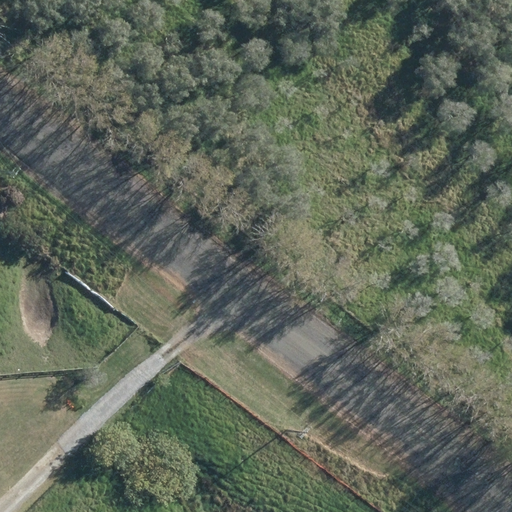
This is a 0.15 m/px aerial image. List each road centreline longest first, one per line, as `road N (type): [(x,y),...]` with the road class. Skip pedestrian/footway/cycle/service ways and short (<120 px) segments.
road 1 (unclassified): [(0,115),(511,511)]
road 2 (track): [(237,299),(0,507)]
